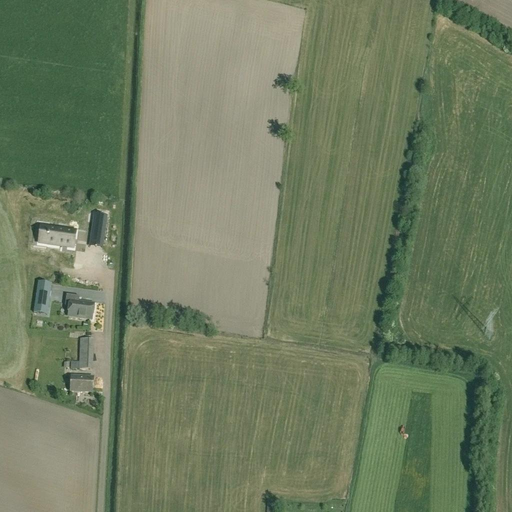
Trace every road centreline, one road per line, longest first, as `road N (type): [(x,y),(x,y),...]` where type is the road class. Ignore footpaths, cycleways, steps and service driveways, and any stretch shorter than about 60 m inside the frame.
road 1 (unknown): [(107,392),(112,285),(96,267),(93,248)]
road 2 (unclassified): [(100,511),(107,392)]
